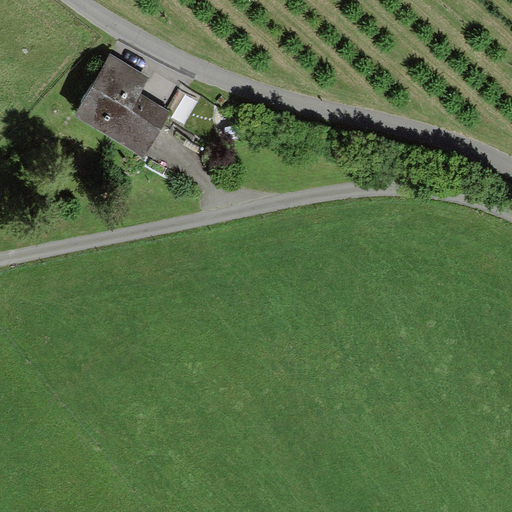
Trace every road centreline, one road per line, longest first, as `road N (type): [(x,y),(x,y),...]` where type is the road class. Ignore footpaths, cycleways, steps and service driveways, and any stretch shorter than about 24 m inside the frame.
road 1 (track): [(511,222),(383,188),(0,257)]
road 2 (residential): [(511,160),(488,146),(236,82),(148,47),(82,0)]
